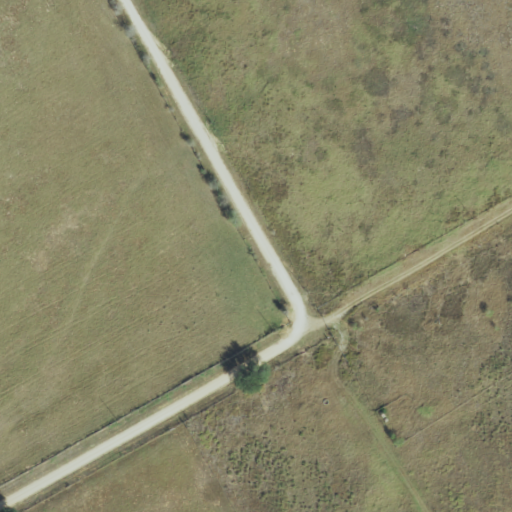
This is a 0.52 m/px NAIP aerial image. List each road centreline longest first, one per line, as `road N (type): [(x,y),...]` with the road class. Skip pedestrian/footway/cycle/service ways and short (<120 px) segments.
road 1 (residential): [(299,320),(121,0)]
road 2 (residential): [(0,507),(275,349),(299,320)]
